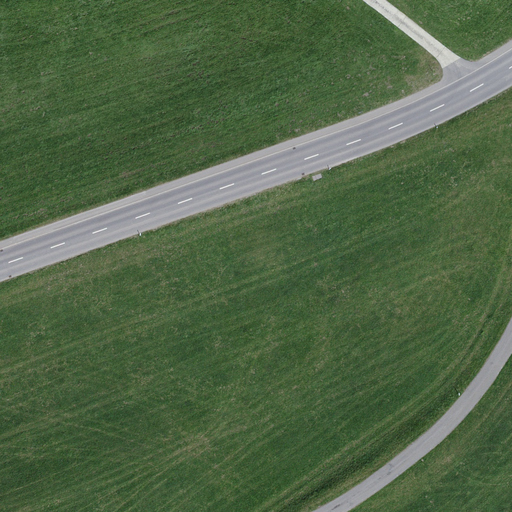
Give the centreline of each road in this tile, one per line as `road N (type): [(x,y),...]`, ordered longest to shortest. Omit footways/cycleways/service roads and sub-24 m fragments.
road 1 (unclassified): [(511,65),(379,133),(0,265)]
road 2 (track): [(370,0),(477,86)]
